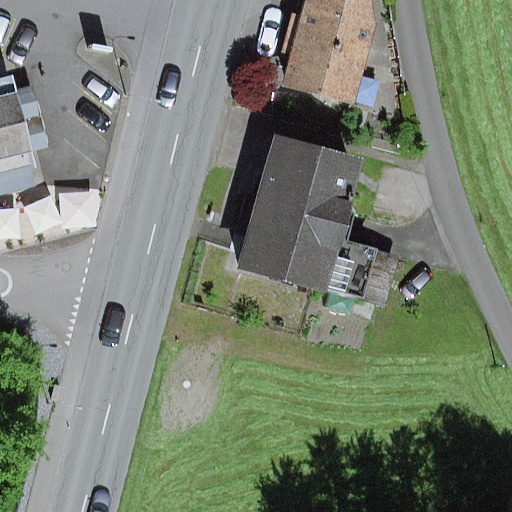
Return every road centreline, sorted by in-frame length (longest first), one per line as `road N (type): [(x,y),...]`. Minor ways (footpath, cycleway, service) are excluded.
road 1 (residential): [(406,0),(428,119),(459,223),(511,342)]
road 2 (primary): [(76,511),(145,243)]
road 3 (primary): [(145,243),(210,0)]
road 4 (residential): [(0,282),(145,243)]
